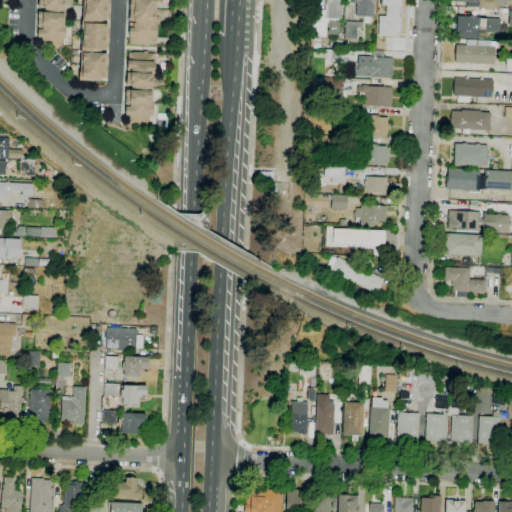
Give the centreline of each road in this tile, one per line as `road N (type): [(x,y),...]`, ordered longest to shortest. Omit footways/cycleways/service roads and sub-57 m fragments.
road 1 (residential): [(426,0),(413,285),(420,301)]
road 2 (residential): [(511,473),(218,459)]
road 3 (primary): [(189,253),(178,511)]
road 4 (primary): [(215,511),(227,273)]
road 5 (primary): [(228,242),(238,33)]
road 6 (residential): [(180,459),(0,448)]
road 7 (primary): [(201,83),(194,212)]
